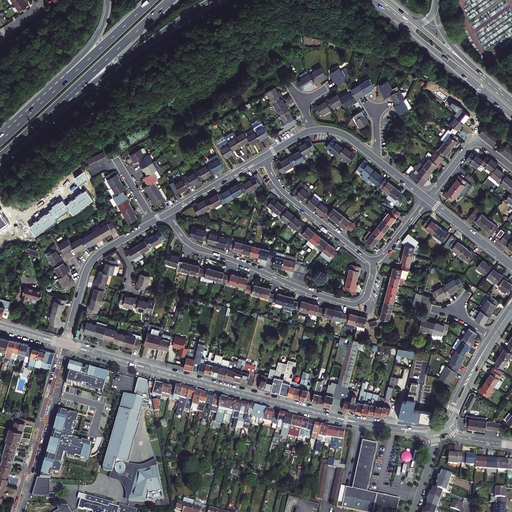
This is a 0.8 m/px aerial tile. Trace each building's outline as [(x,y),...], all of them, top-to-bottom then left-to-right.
[(28,1),(27,0),(21,0),(15,5),(19,12),(29,5),(28,3),(26,2),(28,1)] [(311,73),(307,76),(312,83),(313,84),(318,81),(318,80),(320,78),(324,76),(319,67),(310,72),(311,73)] [(339,72),(337,68),(328,74),(331,78),(333,82),(332,83),(334,86),(345,79),(348,67),(339,72)] [(312,83),(307,76),(305,72),(297,77),(299,81),(295,83),(301,91),(307,88),(306,87),(308,85),(312,83)] [(369,80),(359,86),(364,94),(368,91),(367,89),(371,88),(373,86),(369,80)] [(388,80),(381,84),(387,96),(390,95),(393,93),(391,90),(393,89),(388,80)] [(359,86),(349,91),(350,92),(354,98),(355,97),(359,95),(359,96),(364,94),(359,86)] [(270,105),(271,104),(280,99),(281,98),(279,95),(278,96),(276,93),(273,88),(264,93),(269,101),(267,101),(270,105)] [(399,90),(393,93),(390,95),(392,100),(394,99),(396,102),(397,104),(402,101),(404,100),(399,90)] [(347,94),(346,93),(337,98),(340,103),(342,106),(349,103),(352,101),(352,102),(356,100),(355,99),(354,100),(354,98),(350,92),(347,94)] [(335,99),(333,95),(330,98),(329,96),(327,97),(322,100),(323,102),(328,109),(332,107),(332,108),(337,105),(335,99)] [(288,109),(286,106),(285,107),(283,104),(280,99),(271,104),(276,112),(278,112),(279,115),(287,110),(288,109)] [(399,114),(404,111),(407,109),(402,101),(397,104),(393,106),(396,110),(397,110),(398,112),(399,114)] [(328,109),(323,102),(319,105),(318,103),(315,105),(311,108),(316,117),(319,114),(320,116),(329,111),(328,109)] [(468,115),(461,109),(454,117),(462,123),(465,119),(468,115)] [(287,127),(296,122),(293,117),(292,118),(290,115),(287,110),(279,115),(278,116),(283,124),(284,123),(287,127)] [(361,110),(352,115),(354,119),(353,120),(358,128),(366,122),(363,117),(361,114),(363,113),(361,110)] [(462,123),(454,117),(448,124),(452,127),(456,130),(459,126),(462,123)] [(249,123),(251,127),(259,121),(257,118),(249,123)] [(254,131),(262,126),(259,121),(251,127),(254,131)] [(254,131),(259,140),(264,137),(268,134),(262,126),(254,131)] [(483,128),(478,136),(481,138),(487,131),(483,128)] [(254,131),(246,136),(248,140),(251,145),(255,142),(259,140),(254,131)] [(490,133),(487,131),(481,138),(484,140),(490,133)] [(248,140),(246,136),(243,132),(235,137),(240,145),(244,143),(248,140)] [(442,142),(450,148),(453,145),(456,141),(454,140),(456,137),(453,134),(450,132),(442,142)] [(235,148),(240,145),(235,137),(232,133),(224,138),(228,144),(232,151),(235,148)] [(492,136),(490,133),(484,140),(487,143),(492,136)] [(490,145),(495,138),(492,136),(487,143),(490,145)] [(499,141),(495,138),(490,145),(493,148),(499,141)] [(331,139),(328,142),(324,148),(335,156),(336,154),(341,148),(335,144),(334,143),(334,141),(331,139)] [(303,157),(315,150),(310,143),(308,140),(305,141),(306,143),(304,144),(298,148),(299,151),(303,157)] [(448,151),(450,148),(442,142),(434,152),(440,157),(443,154),(445,155),(448,151)] [(228,144),(219,149),(225,157),(229,155),(233,152),(232,151),(228,144)] [(502,155),(508,148),(504,145),(499,152),(502,155)] [(341,157),(347,162),(355,153),(351,150),(350,152),(348,151),(342,146),(341,148),(336,154),(335,156),(334,157),(338,161),(341,157)] [(134,164),(138,161),(147,156),(142,149),(139,151),(138,150),(136,152),(133,147),(128,151),(131,155),(128,157),(130,159),(130,160),(131,159),(134,164)] [(506,158),(511,151),(508,148),(502,155),(506,158)] [(293,155),(288,158),(293,167),(305,159),(303,157),(299,151),(293,155)] [(468,163),(476,169),(479,165),(482,161),(478,158),(474,155),(473,155),(470,153),(469,154),(464,161),(467,164),(468,163)] [(152,163),(147,155),(147,156),(138,161),(141,166),(140,166),(140,168),(142,170),(152,163)] [(438,163),(430,156),(422,166),(430,172),(433,167),(434,168),(436,165),(438,163)] [(217,170),(223,167),(218,158),(206,165),(211,174),(217,170)] [(278,161),(275,163),(281,174),(293,167),(288,158),(284,161),(280,163),(278,161)] [(492,161),(489,159),(488,160),(485,158),(482,161),(479,165),(482,167),(483,166),(490,173),(494,168),(496,165),(492,161)] [(362,159),(355,168),(362,173),(359,177),(364,181),(366,177),(373,169),(368,165),(365,163),(366,162),(362,159)] [(148,176),(157,171),(160,169),(155,161),(152,163),(142,170),(143,172),(144,173),(145,172),(148,176)] [(205,178),(211,174),(206,165),(194,173),(200,181),(205,178)] [(430,172),(422,166),(414,175),(423,182),(426,177),(426,176),(427,175),(430,172)] [(490,173),(488,176),(495,182),(494,183),(498,186),(498,184),(504,178),(501,176),(502,174),(499,172),(494,168),(490,173)] [(366,177),(372,182),(375,184),(374,185),(374,186),(375,187),(382,178),(380,177),(381,176),(378,173),(373,169),(366,177)] [(148,187),(155,183),(159,180),(158,180),(161,178),(157,171),(148,176),(144,179),(146,182),(147,183),(147,184),(148,187)] [(104,177),(111,189),(120,183),(118,179),(119,178),(118,176),(117,174),(115,175),(112,172),(104,177)] [(200,181),(194,173),(187,177),(186,176),(182,178),(183,179),(187,187),(191,184),(192,185),(194,184),(200,181)] [(257,174),(254,176),(259,184),(262,183),(257,174)] [(243,185),(247,191),(248,193),(260,186),(259,184),(254,176),(250,178),(251,180),(249,181),(243,185)] [(458,193),(461,195),(467,188),(464,186),(466,183),(458,176),(454,181),(455,182),(453,184),(451,187),(458,193)] [(379,186),(388,193),(394,186),(389,182),(383,177),(382,178),(375,187),(377,188),(379,186)] [(509,193),(511,189),(511,184),(511,183),(511,182),(508,179),(505,177),(504,178),(498,184),(506,190),(505,192),(508,194),(509,193)] [(187,187),(183,179),(175,184),(172,179),(168,181),(176,194),(180,191),(180,192),(182,191),(188,188),(187,187)] [(305,199),(311,191),(303,185),(299,182),(293,190),(299,195),(305,199)] [(306,182),(303,185),(311,191),(313,188),(306,182)] [(116,197),(122,192),(126,190),(125,187),(124,186),(123,187),(120,183),(111,189),(116,197)] [(151,197),(161,191),(155,183),(148,187),(144,189),(146,193),(148,192),(149,194),(151,197)] [(229,189),(235,197),(243,192),(244,193),(247,191),(243,185),(242,183),(239,185),(238,183),(235,185),(229,189)] [(398,189),(394,186),(388,193),(398,201),(403,195),(400,193),(402,191),(398,189)] [(458,193),(451,187),(449,189),(447,192),(446,191),(442,196),(451,202),(458,193)] [(235,197),(229,189),(224,192),(218,196),(222,202),(223,204),(235,197)] [(159,207),(168,201),(161,191),(151,197),(153,201),(152,201),(153,203),(154,204),(157,203),(159,207)] [(315,207),(321,199),(311,191),(305,199),(309,202),(315,207)] [(125,197),(122,192),(116,197),(110,200),(115,208),(118,206),(128,199),(127,197),(126,196),(125,197)] [(267,206),(274,196),(270,193),(263,203),(267,206)] [(508,194),(503,200),(511,206),(511,195),(509,193),(508,194)] [(211,198),(206,202),(210,208),(211,209),(222,202),(218,196),(217,194),(211,198)] [(277,199),(274,196),(267,206),(277,214),(284,206),(278,202),(276,200),(277,199)] [(130,202),(128,199),(118,206),(123,214),(132,208),(130,204),(129,203),(130,202)] [(328,211),(332,206),(321,199),(315,207),(320,210),(325,214),(328,211)] [(197,204),(196,202),(192,205),(198,215),(210,208),(206,202),(205,200),(200,203),(197,204)] [(344,213),(333,205),(332,206),(328,211),(332,214),(331,216),(333,218),(338,221),(344,213)] [(279,218),(287,224),(294,215),(288,211),(286,209),(287,208),(284,206),(277,214),(280,216),(279,218)] [(132,208),(123,214),(127,221),(124,223),(126,227),(138,219),(136,216),(138,214),(137,212),(136,211),(135,212),(132,208)] [(388,211),(382,218),(390,224),(393,221),(397,215),(392,210),(390,213),(388,211)] [(480,228),(486,220),(473,210),(466,218),(475,225),(475,224),(476,225),(480,228)] [(354,221),(344,213),(338,221),(342,224),(345,227),(346,225),(349,227),(354,221)] [(298,231),(303,225),(304,223),(298,218),(294,215),(287,224),(297,232),(298,231)] [(432,219),(429,217),(423,226),(432,233),(438,226),(433,222),(434,221),(432,219)] [(390,224),(382,218),(376,225),(384,231),(387,228),(390,224)] [(486,220),(480,228),(484,231),(485,232),(485,233),(490,237),(496,228),(486,220)] [(108,223),(99,228),(104,237),(109,234),(112,232),(113,234),(117,231),(112,223),(109,225),(108,223)] [(298,231),(309,239),(315,231),(310,228),(308,226),(306,228),(303,225),(298,231)] [(382,234),(384,231),(376,225),(371,232),(379,238),(382,234)] [(204,239),(206,230),(193,226),(190,235),(196,237),(204,239)] [(438,226),(432,233),(442,241),(449,233),(445,230),(444,229),(443,230),(438,226)] [(99,228),(90,234),(96,244),(100,241),(99,240),(101,239),(104,237),(99,228)] [(156,234),(153,236),(148,239),(152,246),(154,248),(162,243),(161,241),(165,239),(159,230),(155,233),(156,234)] [(216,244),(219,234),(209,232),(210,231),(206,230),(204,239),(207,240),(207,241),(211,243),(216,244)] [(364,237),(366,239),(371,232),(368,230),(363,237),(364,237)] [(316,244),(321,237),(318,234),(315,231),(309,239),(307,242),(313,247),(316,244)] [(403,251),(413,254),(416,242),(419,240),(409,231),(402,240),(406,243),(404,247),(403,251)] [(376,243),(379,238),(371,232),(366,239),(364,237),(362,240),(371,248),(376,243)] [(90,234),(80,239),(85,248),(88,246),(90,245),(91,247),(96,244),(90,234)] [(229,246),(231,239),(231,238),(219,234),(216,244),(222,246),(229,248),(229,246)] [(501,244),(507,237),(503,234),(498,242),(501,244)] [(458,240),(452,235),(442,248),(445,250),(448,247),(457,254),(464,246),(459,242),(459,241),(458,240)] [(322,250),(328,242),(325,239),(321,237),(316,244),(322,250)] [(511,240),(509,238),(507,237),(501,244),(507,249),(511,252),(511,240)] [(58,244),(63,253),(66,251),(67,250),(68,252),(73,249),(70,244),(67,238),(58,244)] [(79,249),(80,251),(85,248),(80,239),(79,238),(70,244),(73,249),(75,252),(78,250),(79,249)] [(147,238),(143,240),(144,242),(141,244),(136,247),(141,255),(149,250),(149,249),(152,246),(148,239),(147,238)] [(242,252),(245,243),(231,239),(229,246),(234,248),(234,250),(238,251),(242,252)] [(333,245),(328,242),(322,250),(320,253),(330,261),(337,252),(334,249),(335,247),(333,245)] [(246,253),(250,254),(253,245),(245,243),(242,252),(246,253)] [(52,253),(47,256),(54,268),(63,263),(59,256),(58,256),(56,251),(56,248),(54,245),(51,247),(50,250),(52,253)] [(259,256),(261,247),(253,245),(250,254),(254,255),(259,256)] [(467,249),(464,246),(457,254),(467,262),(474,253),(469,249),(468,250),(467,249)] [(141,255),(136,247),(131,250),(128,252),(127,250),(123,253),(129,261),(132,259),(135,264),(143,259),(141,255)] [(272,257),(274,250),(261,247),(259,256),(264,258),(268,258),(268,257),(272,257)] [(171,251),(167,250),(164,261),(178,265),(179,262),(180,255),(174,253),(171,252),(171,251)] [(274,250),(272,257),(275,258),(274,264),(277,265),(282,266),(284,257),(285,253),(274,250)] [(413,254),(403,251),(402,256),(401,260),(403,260),(402,264),(410,266),(413,254)] [(294,270),(296,263),(297,260),(284,257),(282,266),(287,268),(294,270)] [(106,263),(105,266),(103,273),(109,274),(116,276),(119,267),(114,265),(115,261),(105,258),(104,262),(106,263)] [(177,269),(190,272),(192,263),(187,262),(184,261),(183,263),(179,262),(178,265),(177,269)] [(484,273),(487,276),(493,268),(490,265),(489,266),(486,264),(481,261),(475,268),(483,275),(484,273)] [(64,266),(63,263),(54,268),(59,277),(65,274),(69,272),(66,267),(65,268),(64,266)] [(190,272),(202,275),(204,268),(201,268),(201,265),(196,264),(192,263),(190,272)] [(362,266),(351,264),(348,276),(357,278),(358,274),(359,272),(360,273),(362,266)] [(391,274),(401,277),(403,268),(409,270),(410,266),(402,264),(401,268),(393,266),(392,271),(391,274)] [(214,279),(217,269),(212,268),(208,267),(207,269),(204,268),(202,275),(205,276),(204,280),(213,283),(214,279)] [(502,277),(498,273),(496,272),(497,271),(493,268),(487,276),(486,277),(496,285),(502,277)] [(221,270),(217,269),(214,279),(226,282),(228,274),(225,274),(225,271),(221,270)] [(99,272),(97,276),(96,280),(95,280),(93,284),(103,287),(105,283),(106,283),(109,274),(103,273),(99,272)] [(231,275),(228,274),(226,282),(238,285),(241,275),(236,274),(232,273),(231,275)] [(74,285),(72,281),(70,282),(68,279),(65,274),(59,277),(57,279),(62,287),(63,286),(65,290),(74,285)] [(389,283),(398,285),(401,277),(391,274),(390,278),(389,283)] [(138,284),(136,283),(134,288),(144,291),(146,286),(147,287),(150,278),(141,275),(139,281),(138,284)] [(246,291),(250,292),(252,285),(248,284),(249,278),(245,277),(241,275),(238,285),(247,287),(246,291)] [(357,278),(348,276),(345,288),(355,290),(357,285),(356,284),(356,283),(357,278)] [(504,280),(505,279),(502,277),(496,285),(499,287),(498,288),(506,294),(511,286),(508,283),(504,280)] [(444,285),(449,294),(453,292),(453,291),(454,289),(458,288),(452,278),(443,284),(444,285)] [(387,291),(396,293),(398,285),(389,283),(388,287),(387,291)] [(102,291),(103,287),(93,284),(92,288),(94,289),(92,292),(91,298),(100,301),(103,291),(102,291)] [(250,292),(261,296),(264,286),(260,285),(255,284),(255,286),(252,285),(250,292)] [(38,298),(41,290),(24,285),(22,293),(23,293),(21,298),(26,300),(28,295),(32,297),(38,298)] [(436,300),(441,297),(444,295),(445,296),(449,294),(444,285),(441,287),(440,285),(431,291),(436,300)] [(270,300),(273,300),(275,293),(271,292),(273,288),(268,287),(264,286),(261,296),(270,298),(270,300)] [(384,299),(394,302),(396,293),(387,291),(385,296),(384,299)] [(285,304),(288,294),(283,293),(279,292),(278,294),(275,293),(273,300),(285,304)] [(126,295),(121,294),(118,304),(121,305),(121,306),(131,309),(131,308),(134,300),(128,298),(125,297),(126,295)] [(292,295),(288,294),(285,304),(294,306),(294,307),(296,308),(298,301),(295,300),(297,296),(292,295)] [(498,303),(489,297),(488,300),(486,299),(481,307),(483,308),(489,313),(492,308),(494,305),(496,306),(497,304),(498,303)] [(0,298),(0,316),(6,318),(9,306),(10,302),(0,298)] [(60,313),(62,308),(63,304),(64,305),(66,300),(56,298),(55,301),(53,301),(50,310),(60,313)] [(100,301),(91,298),(89,303),(88,306),(86,306),(85,311),(95,314),(96,309),(98,310),(100,301)] [(394,302),(384,299),(383,304),(382,308),(392,310),(394,302)] [(147,304),(142,302),(138,301),(134,300),(131,308),(135,309),(134,310),(144,313),(145,311),(147,304)] [(302,302),(298,301),(296,308),(309,311),(311,302),(307,301),(302,300),(302,302)] [(151,313),(154,304),(147,302),(147,304),(145,311),(151,313)] [(317,313),(321,314),(323,307),(319,306),(319,304),(315,303),(311,302),(309,311),(312,312),(311,316),(312,317),(316,318),(317,313)] [(321,314),(333,317),(335,308),(331,307),(326,306),(326,308),(323,307),(321,314)] [(339,319),(345,320),(347,313),(343,312),(344,310),(340,309),(335,308),(333,317),(339,319)] [(392,310),(382,308),(381,312),(380,316),(390,319),(392,310)] [(475,310),(471,317),(482,324),(485,320),(487,316),(489,317),(490,315),(491,314),(489,313),(483,308),(480,312),(479,311),(478,312),(475,310)] [(57,322),(58,319),(60,313),(50,310),(48,320),(50,320),(47,330),(55,332),(56,327),(58,327),(59,323),(57,322)] [(345,320),(357,323),(359,314),(354,312),(350,311),(350,314),(347,313),(345,320)] [(363,315),(359,314),(357,323),(365,325),(368,316),(363,315)] [(434,320),(430,319),(430,321),(426,320),(420,318),(418,328),(431,331),(434,322),(434,320)] [(78,332),(82,333),(83,332),(86,332),(92,334),(95,324),(86,322),(85,323),(80,322),(78,332)] [(440,324),(434,322),(431,331),(441,334),(442,333),(446,334),(448,324),(444,323),(444,325),(440,324)] [(105,327),(95,324),(92,334),(95,335),(96,335),(96,337),(98,338),(102,339),(105,327)] [(116,331),(105,327),(102,339),(105,340),(107,341),(108,338),(110,339),(113,340),(116,332),(116,331)] [(148,327),(143,346),(150,348),(158,350),(161,336),(162,330),(148,327)] [(473,339),(476,334),(468,329),(463,337),(464,338),(462,341),(470,346),(471,345),(472,343),(471,342),(473,339)] [(119,345),(123,346),(126,335),(116,332),(113,340),(113,341),(116,342),(118,343),(117,344),(119,345)] [(135,338),(126,335),(123,346),(128,347),(131,348),(131,350),(136,351),(139,341),(134,340),(135,338)] [(162,351),(167,352),(169,342),(161,340),(162,336),(161,336),(158,350),(162,351)] [(184,347),(186,338),(175,336),(172,346),(180,348),(178,354),(182,355),(187,356),(189,349),(189,348),(184,347)] [(346,393),(359,340),(353,339),(349,338),(347,345),(344,344),(338,343),(334,361),(343,363),(339,381),(337,380),(334,393),(336,394),(334,403),(338,404),(343,406),(346,393)] [(11,341),(8,340),(5,352),(4,354),(8,355),(6,362),(8,362),(10,356),(14,341),(11,341)] [(14,341),(10,356),(11,357),(12,356),(14,356),(13,359),(15,360),(16,358),(20,343),(17,342),(14,341)] [(457,350),(464,354),(465,351),(466,349),(468,350),(469,348),(470,346),(462,341),(460,341),(455,349),(457,350)] [(198,371),(203,350),(204,344),(200,343),(199,342),(196,351),(192,369),(194,370),(198,371)] [(26,345),(20,343),(16,358),(18,358),(18,357),(20,357),(21,353),(24,354),(30,356),(32,347),(32,346),(26,345)] [(511,354),(511,346),(509,345),(508,347),(506,346),(503,350),(501,354),(509,359),(511,354)] [(397,349),(396,355),(399,356),(400,353),(405,355),(408,356),(410,348),(398,346),(397,349)] [(28,362),(34,364),(39,349),(35,348),(32,347),(30,356),(28,362)] [(43,357),(45,351),(39,349),(34,364),(34,365),(45,369),(48,360),(45,359),(46,357),(43,357)] [(192,369),(196,351),(189,349),(187,356),(184,367),(188,368),(192,369)] [(206,351),(203,350),(198,371),(201,372),(204,372),(207,359),(204,358),(206,351)] [(464,354),(457,350),(452,357),(454,358),(451,362),(460,367),(462,364),(460,363),(462,360),(465,355),(464,354)] [(509,359),(501,354),(497,359),(496,361),(498,362),(496,365),(504,371),(505,371),(507,368),(504,366),(509,359)] [(210,374),(213,363),(213,360),(211,359),(212,356),(208,355),(207,359),(204,372),(206,373),(210,374)] [(217,376),(222,358),(219,357),(218,363),(219,363),(219,365),(213,363),(210,374),(213,375),(217,376)] [(224,359),(222,358),(217,376),(222,377),(225,378),(228,367),(221,365),(222,364),(223,364),(224,359)] [(285,394),(288,395),(291,380),(296,362),(287,360),(286,364),(281,386),(285,387),(284,394),(285,394)] [(237,381),(240,382),(243,371),(236,369),(237,368),(238,368),(240,362),(237,361),(236,367),(233,380),(237,381)] [(278,361),(274,376),(272,384),(277,385),(275,392),(277,392),(279,393),(281,386),(286,364),(278,361)] [(447,366),(443,372),(440,378),(448,383),(451,378),(453,375),(455,376),(460,367),(451,362),(449,367),(447,366)] [(243,382),(246,383),(251,364),(245,363),(243,371),(240,382),(243,382)] [(81,367),(69,364),(66,372),(68,373),(65,382),(80,386),(80,385),(86,386),(86,388),(100,393),(103,383),(104,383),(107,374),(87,369),(87,370),(83,369),(82,371),(80,370),(81,367)] [(257,366),(251,364),(246,383),(250,384),(252,385),(256,372),(257,366)] [(233,380),(236,367),(234,367),(234,369),(228,367),(225,378),(229,379),(233,380)] [(494,368),(493,368),(491,371),(490,373),(491,374),(488,379),(496,384),(500,377),(502,373),(494,368)] [(269,370),(268,376),(264,389),(268,390),(270,391),(272,384),(274,376),(271,375),(272,371),(269,370)] [(268,376),(256,372),(252,385),(252,386),(259,387),(261,388),(260,389),(264,390),(264,389),(268,376)] [(300,398),(306,374),(302,373),(300,382),(291,380),(288,395),(293,396),(300,398)] [(306,400),(308,391),(309,389),(305,388),(308,378),(307,378),(308,374),(306,374),(300,398),(303,399),(306,400)] [(400,378),(391,375),(389,383),(398,385),(400,378)] [(315,402),(318,403),(321,390),(323,380),(322,379),(321,382),(317,381),(314,392),(312,401),(315,402)] [(489,395),(496,384),(488,379),(484,385),(483,384),(481,387),(480,389),(489,395)] [(146,383),(139,381),(135,396),(138,397),(137,399),(122,395),(116,413),(117,414),(116,418),(115,418),(105,453),(103,458),(104,459),(104,461),(102,461),(100,468),(100,469),(101,469),(101,470),(109,472),(107,478),(117,481),(121,484),(123,486),(125,489),(126,494),(126,498),(126,501),(129,501),(155,503),(155,499),(158,499),(158,500),(164,499),(155,466),(154,460),(153,460),(151,459),(149,459),(146,459),(143,459),(141,461),(139,463),(139,464),(138,465),(137,467),(126,464),(127,464),(128,463),(139,426),(139,425),(138,425),(138,424),(137,424),(136,424),(137,421),(138,421),(138,420),(139,419),(142,409),(153,412),(151,400),(152,400),(150,390),(149,383),(146,383)] [(323,404),(329,382),(326,381),(324,389),(325,390),(325,391),(321,390),(318,403),(320,403),(323,404)] [(153,394),(161,397),(161,394),(163,386),(156,384),(148,382),(149,383),(150,390),(154,391),(153,394)] [(331,403),(334,403),(336,394),(334,393),(333,394),(330,393),(332,383),(329,382),(323,404),(326,405),(330,406),(331,403)] [(403,400),(399,418),(412,420),(429,423),(431,411),(414,409),(418,383),(411,382),(408,401),(403,400)] [(385,400),(381,415),(385,415),(388,416),(392,401),(389,400),(390,394),(392,386),(388,385),(385,400)] [(108,388),(105,387),(104,395),(114,395),(115,387),(108,386),(108,388)] [(172,386),(171,389),(170,397),(169,399),(175,401),(175,399),(179,401),(180,398),(182,389),(177,387),(172,386)] [(182,389),(180,398),(184,399),(183,400),(183,403),(184,404),(184,405),(185,406),(186,404),(189,391),(186,390),(182,389)] [(349,410),(353,394),(354,390),(351,390),(350,394),(346,393),(343,406),(342,409),(345,410),(349,411),(349,410)] [(193,402),(195,392),(192,391),(189,391),(186,404),(189,404),(189,403),(190,403),(191,402),(193,402)] [(312,401),(314,392),(308,391),(306,400),(309,400),(312,401)] [(362,413),(362,412),(364,403),(361,402),(361,400),(362,400),(362,397),(361,397),(361,395),(363,396),(364,392),(360,391),(358,402),(356,411),(358,412),(362,413)] [(197,413),(197,410),(201,394),(199,393),(195,392),(193,402),(192,405),(191,408),(194,409),(193,412),(197,413)] [(372,393),(368,413),(371,414),(374,414),(379,393),(373,392),(372,393)] [(367,413),(368,413),(372,393),(370,393),(368,397),(366,396),(364,403),(362,412),(364,413),(367,413)] [(381,415),(385,400),(380,399),(382,394),(379,393),(374,414),(377,414),(381,415)] [(203,412),(207,396),(204,395),(201,394),(197,410),(201,411),(203,412)] [(357,395),(353,394),(349,410),(352,411),(355,412),(356,411),(358,402),(355,401),(357,395)] [(470,407),(476,395),(473,394),(467,405),(470,407)] [(208,420),(210,411),(214,397),(210,396),(207,396),(203,412),(201,418),(208,420)] [(217,412),(220,399),(217,398),(214,397),(210,411),(217,412)] [(223,420),(228,401),(224,400),(220,399),(217,412),(215,421),(222,423),(223,420)] [(230,422),(231,419),(235,403),(231,402),(228,401),(223,420),(230,422)] [(232,429),(235,430),(236,428),(242,404),(238,404),(235,403),(231,419),(234,420),(232,429)] [(242,428),(248,406),(245,405),(242,404),(236,428),(242,428)] [(252,417),(254,408),(251,407),(248,406),(242,428),(249,430),(252,417)] [(252,417),(264,420),(266,411),(260,409),(254,408),(252,417)] [(76,416),(57,411),(56,417),(38,478),(49,479),(49,473),(58,474),(60,465),(59,465),(62,454),(65,455),(65,457),(73,459),(73,457),(86,461),(89,449),(87,449),(89,444),(70,438),(76,416)] [(277,425),(279,414),(273,412),(266,411),(264,420),(264,422),(277,425)] [(474,427),(479,428),(481,415),(472,413),(471,417),(468,416),(467,424),(470,425),(470,427),(474,427)] [(282,428),(284,423),(286,416),(283,415),(279,414),(277,425),(276,428),(282,430),(282,428)] [(488,427),(492,428),(493,420),(490,420),(490,416),(481,415),(479,428),(484,428),(488,429),(488,427)] [(16,417),(12,429),(23,432),(24,429),(26,424),(24,423),(25,420),(16,417)] [(291,425),(290,427),(298,429),(297,430),(296,433),(298,433),(298,434),(299,435),(303,420),(297,419),(293,418),(291,425)] [(312,435),(315,424),(315,423),(308,421),(303,420),(299,435),(300,435),(301,434),(302,434),(303,430),(306,431),(305,436),(311,438),(312,435)] [(319,437),(321,426),(318,425),(315,424),(312,435),(319,437)] [(326,439),(328,427),(325,426),(321,426),(319,437),(315,451),(319,452),(321,443),(319,443),(320,442),(322,442),(323,438),(326,439)] [(333,438),(334,429),(332,428),(328,427),(326,439),(326,443),(329,443),(330,438),(333,438)] [(23,432),(12,429),(10,428),(6,440),(18,444),(20,444),(21,440),(23,432)] [(337,450),(340,430),(337,429),(334,429),(333,438),(331,449),(337,450)] [(343,448),(346,431),(343,430),(340,430),(337,450),(339,450),(340,447),(343,448)] [(17,448),(18,444),(6,440),(4,448),(16,451),(17,448)] [(364,440),(351,488),(340,485),(339,488),(338,492),(337,495),(336,499),(335,503),(341,505),(341,506),(360,511),(371,511),(372,509),(381,511),(394,511),(398,501),(366,492),(378,444),(364,440)] [(381,445),(378,444),(366,492),(398,501),(399,498),(377,492),(377,491),(369,488),(381,445)] [(0,454),(4,456),(14,459),(15,456),(16,451),(4,448),(3,451),(0,450),(0,454)] [(457,453),(453,452),(448,452),(447,462),(456,462),(457,461),(462,462),(462,451),(459,451),(457,451),(457,453)] [(462,451),(462,462),(465,462),(465,463),(475,464),(476,457),(476,454),(470,454),(467,454),(467,452),(466,452),(462,451)] [(12,464),(14,459),(4,456),(1,464),(12,467),(12,464)] [(487,468),(487,456),(483,456),(481,456),(481,458),(479,458),(476,457),(475,464),(475,467),(487,468)] [(487,468),(497,469),(497,459),(495,459),(494,459),(494,457),(491,457),(487,456),(487,468)] [(508,468),(509,458),(506,458),(503,458),(503,460),(501,459),(497,459),(497,469),(508,470),(508,468)] [(0,466),(0,472),(8,474),(9,471),(10,471),(11,470),(12,467),(1,464),(0,466)] [(452,476),(442,472),(441,475),(441,476),(439,476),(438,480),(449,484),(450,480),(452,476)] [(38,478),(35,478),(34,483),(30,496),(46,497),(47,493),(48,493),(49,479),(38,478)] [(442,491),(446,492),(447,488),(449,484),(438,480),(437,481),(437,483),(438,483),(436,488),(442,491)] [(429,491),(428,495),(440,499),(442,491),(436,488),(433,487),(431,491),(431,492),(429,491)] [(505,489),(495,488),(494,497),(489,497),(489,502),(495,502),(506,503),(506,498),(504,498),(504,495),(505,493),(505,489)] [(76,499),(79,499),(108,507),(108,505),(110,505),(111,503),(77,493),(76,499)] [(440,499),(428,495),(427,498),(429,499),(428,500),(427,504),(437,508),(440,499)] [(183,511),(192,511),(194,505),(195,500),(187,498),(185,503),(183,510),(183,511)] [(110,505),(108,505),(108,507),(79,499),(77,505),(76,508),(82,510),(82,508),(90,510),(90,511),(112,511),(113,510),(118,511),(119,508),(110,505)] [(505,507),(506,503),(495,502),(495,506),(494,506),(493,511),(503,511),(504,510),(504,507),(505,507)]
